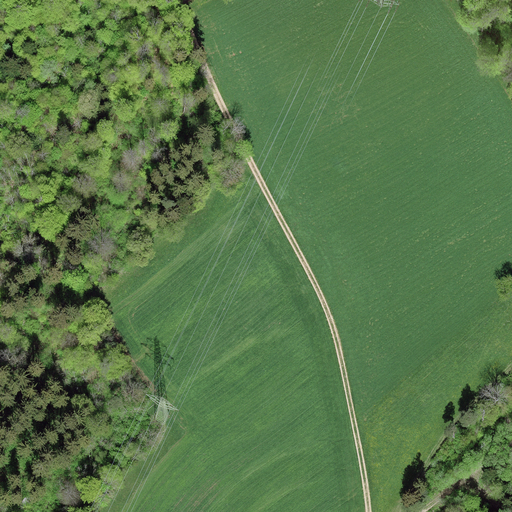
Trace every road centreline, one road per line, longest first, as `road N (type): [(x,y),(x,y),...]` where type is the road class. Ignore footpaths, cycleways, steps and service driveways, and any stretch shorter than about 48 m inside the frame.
road 1 (track): [(160,0),(177,13),(317,280),(368,511)]
road 2 (track): [(511,364),(465,404),(397,511)]
